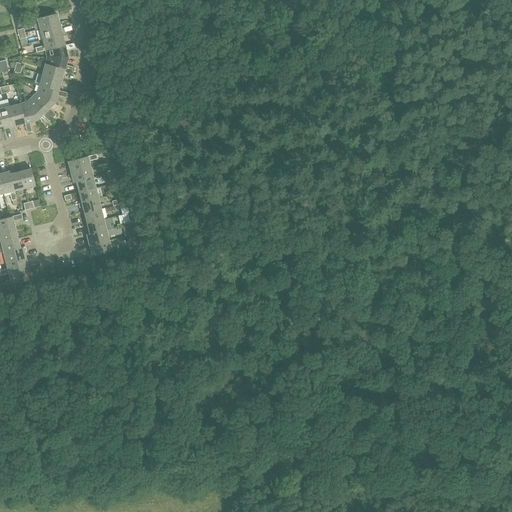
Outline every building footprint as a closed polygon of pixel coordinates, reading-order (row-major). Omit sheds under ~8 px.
[(38,18),(40,29),(59,24),(56,13),(38,18)] [(40,29),(43,39),(62,35),(59,24),(40,29)] [(46,50),(64,45),(62,35),(43,39),(45,45),(35,48),(37,52),(46,50)] [(46,50),(48,57),(67,58),(64,45),(46,50)] [(64,70),(67,58),(48,57),(46,64),(64,70)] [(108,63),(107,70),(116,73),(118,66),(108,63)] [(61,80),(64,70),(46,64),(43,75),(61,80)] [(43,75),(40,85),(58,90),(61,80),(43,75)] [(55,103),(57,95),(58,90),(40,85),(38,92),(55,103)] [(38,92),(32,97),(46,111),(55,103),(38,92)] [(32,97),(27,103),(37,120),(46,111),(32,97)] [(25,123),(37,120),(27,103),(20,104),(25,123)] [(20,104),(10,107),(14,126),(25,123),(20,104)] [(10,107),(0,109),(0,115),(3,126),(3,128),(14,126),(10,107)] [(71,172),(90,167),(88,161),(102,158),(101,153),(87,157),(87,156),(68,161),(71,172)] [(74,183),(76,182),(92,178),(90,167),(71,172),(74,183)] [(35,185),(31,169),(20,172),(24,188),(35,185)] [(12,201),(16,200),(14,190),(9,172),(0,174),(0,179),(3,193),(9,191),(12,201)] [(10,172),(9,172),(14,190),(24,188),(20,172),(10,174),(10,172)] [(79,192),(95,188),(92,178),(76,182),(79,192)] [(79,192),(81,203),(98,199),(95,188),(79,192)] [(83,207),(84,213),(100,209),(98,199),(81,203),(78,203),(80,208),(83,207)] [(84,213),(87,224),(103,220),(100,209),(84,213)] [(0,230),(15,227),(12,216),(0,219),(0,230)] [(89,234),(106,230),(103,220),(87,224),(89,234)] [(18,238),(15,227),(0,230),(0,236),(1,242),(18,238)] [(87,234),(90,245),(108,240),(106,230),(89,234),(87,234)] [(18,238),(1,242),(0,242),(0,252),(4,252),(22,248),(22,247),(20,248),(18,238)] [(111,251),(108,240),(90,245),(93,256),(111,251)] [(25,247),(22,248),(4,252),(7,263),(25,258),(24,252),(27,251),(25,247)] [(28,269),(25,258),(7,263),(8,269),(0,270),(0,275),(0,276),(9,273),(28,269)] [(12,284),(31,280),(28,269),(9,273),(11,278),(5,280),(6,286),(12,284)]
